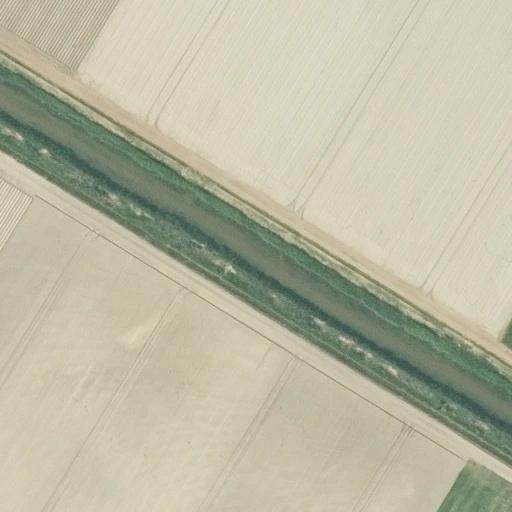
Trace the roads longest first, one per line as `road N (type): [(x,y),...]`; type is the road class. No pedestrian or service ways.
road 1 (track): [(511,483),(0,163)]
road 2 (track): [(511,360),(0,41)]
